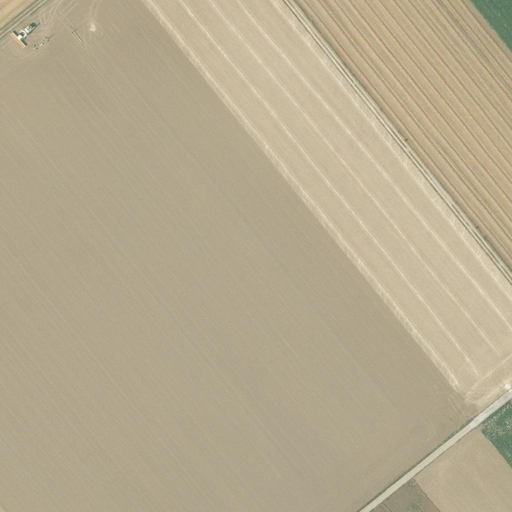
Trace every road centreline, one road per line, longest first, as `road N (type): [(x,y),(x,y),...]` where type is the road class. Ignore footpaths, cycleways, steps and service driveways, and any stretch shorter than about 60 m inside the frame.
road 1 (track): [(511,282),(285,0)]
road 2 (track): [(511,393),(365,511)]
